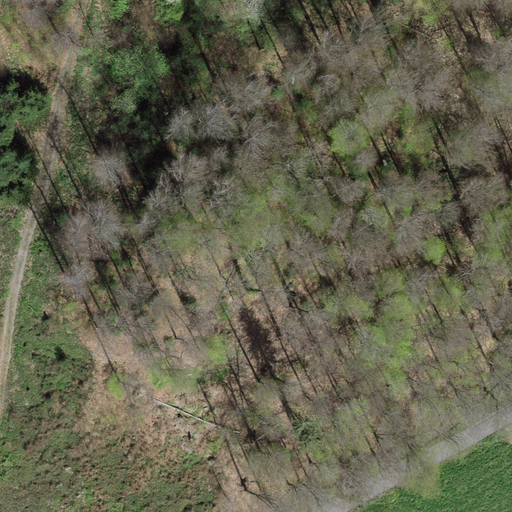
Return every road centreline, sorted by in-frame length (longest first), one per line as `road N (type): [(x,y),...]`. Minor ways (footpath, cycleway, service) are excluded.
road 1 (track): [(88,0),(13,287),(0,369)]
road 2 (unclassified): [(511,411),(330,511)]
